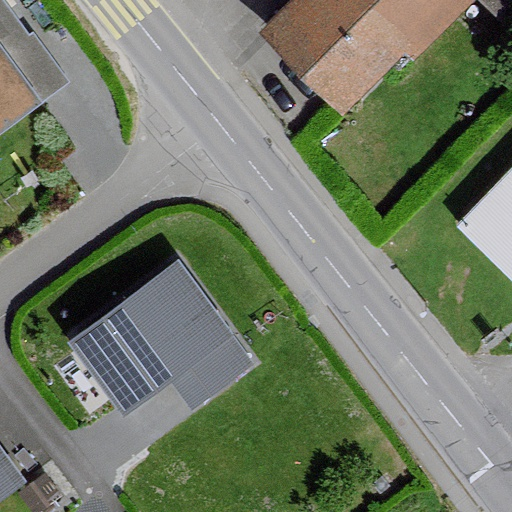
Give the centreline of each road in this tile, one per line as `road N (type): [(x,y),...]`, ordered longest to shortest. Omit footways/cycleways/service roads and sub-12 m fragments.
road 1 (tertiary): [(220,125),(462,429)]
road 2 (residential): [(0,283),(220,125)]
road 3 (tertiary): [(117,0),(220,125)]
